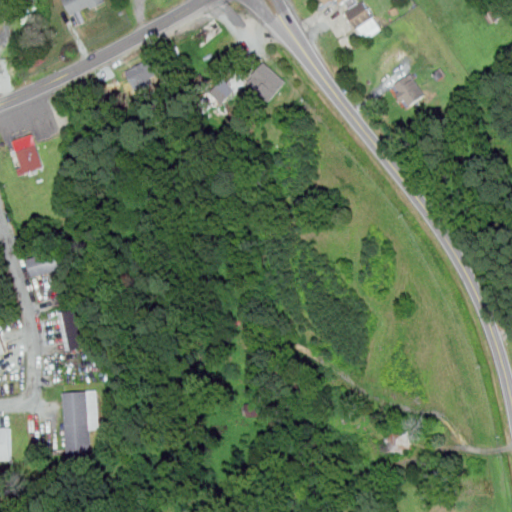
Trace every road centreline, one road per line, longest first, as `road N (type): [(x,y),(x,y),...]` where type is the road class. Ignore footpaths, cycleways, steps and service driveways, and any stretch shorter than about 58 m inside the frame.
road 1 (tertiary): [(511,397),(494,335),(446,236),(269,0)]
road 2 (tertiary): [(0,104),(202,0)]
